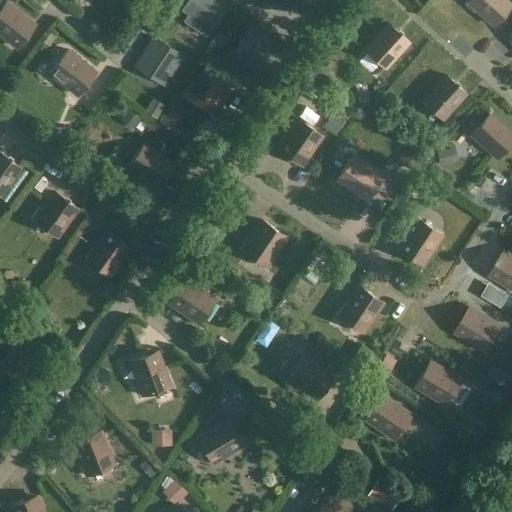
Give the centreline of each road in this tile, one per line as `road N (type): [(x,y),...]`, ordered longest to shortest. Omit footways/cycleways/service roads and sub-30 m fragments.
road 1 (residential): [(0,488),(164,239)]
road 2 (residential): [(429,308),(227,144)]
road 3 (residential): [(429,308),(284,511)]
road 4 (residential): [(164,239),(0,128)]
road 5 (residential): [(227,144),(322,0)]
road 6 (residential): [(511,184),(429,308)]
